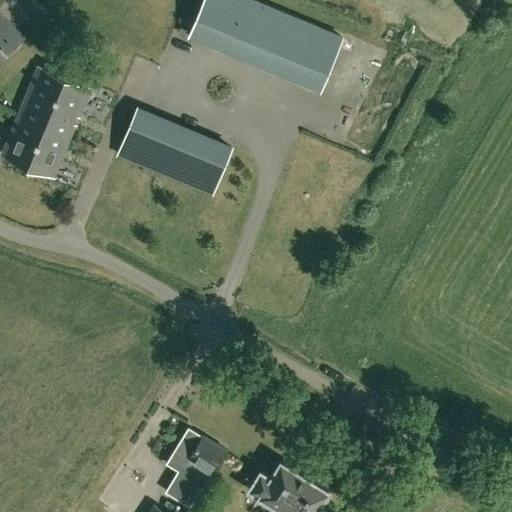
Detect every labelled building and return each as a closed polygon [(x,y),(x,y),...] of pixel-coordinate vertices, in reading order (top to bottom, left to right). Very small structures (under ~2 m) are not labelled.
[(202,0),(191,27),(324,83),(343,37),(253,0),(202,0)] [(0,59),(25,33),(0,9),(0,59)] [(89,86),(41,66),(19,117),(69,137),(89,86)] [(213,191),(231,145),(138,107),(119,152),(213,191)] [(19,117),(4,155),(53,175),(69,137),(19,117)] [(202,433),(189,425),(167,462),(186,472),(185,475),(205,487),(228,447),(203,432),(202,433)] [(330,511),(319,505),(329,489),(282,459),(272,475),(261,469),(250,487),(291,511),(330,511)] [(169,511),(154,502),(147,511),(169,511)]
